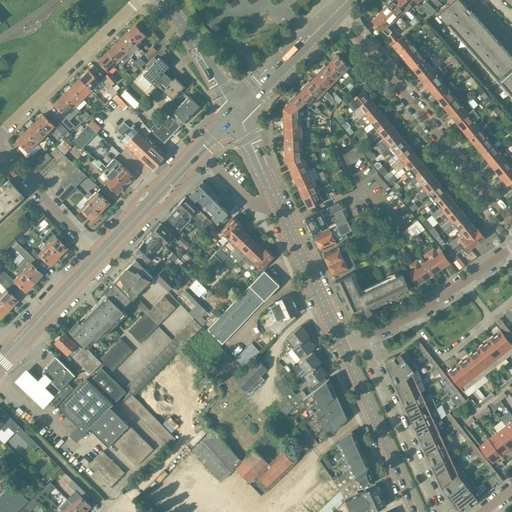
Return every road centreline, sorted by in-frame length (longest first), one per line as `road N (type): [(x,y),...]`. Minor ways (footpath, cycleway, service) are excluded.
road 1 (residential): [(511,226),(335,11)]
road 2 (tertiary): [(344,351),(236,108)]
road 3 (tertiary): [(96,257),(236,108)]
road 4 (residential): [(0,139),(141,0)]
road 5 (residential): [(438,511),(361,342)]
road 6 (residential): [(361,342),(511,248)]
road 7 (tertiary): [(344,351),(418,511)]
road 8 (unknown): [(406,318),(443,357),(489,317),(463,282)]
road 9 (residential): [(96,257),(0,151)]
road 10 (tertiary): [(236,108),(335,11)]
road 11 (tertiary): [(236,108),(162,0)]
road 12 (tertiary): [(10,349),(96,257)]
